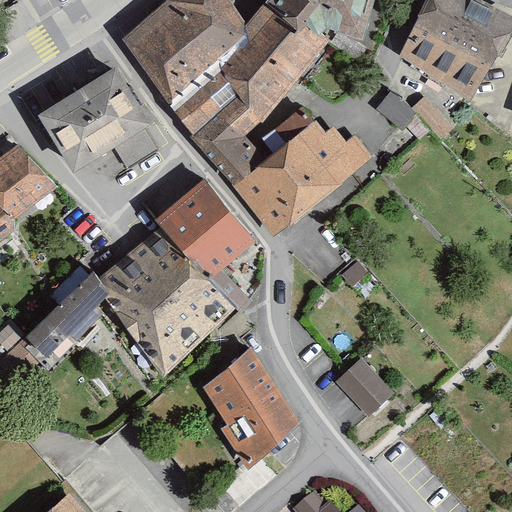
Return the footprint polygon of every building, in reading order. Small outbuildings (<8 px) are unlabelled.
[(260,36),(252,21),(237,0),(172,0),(130,36),(182,107),(260,36)] [(273,0),(273,1),(306,26),(313,20),(323,28),(334,22),(366,32),(374,0),(273,0)] [(511,29),(511,16),(479,0),(429,0),(401,55),(471,100),(511,29)] [(238,182),(272,155),(254,133),(336,39),(323,28),(313,20),(306,26),(273,1),(252,21),(260,36),(182,107),(201,139),(238,182)] [(124,62),(45,110),(81,169),(117,147),(131,170),(162,152),(148,129),(159,122),(124,62)] [(416,105),(393,91),(380,111),(408,129),(421,109),(416,105)] [(428,94),(416,105),(421,109),(436,126),(447,140),(463,126),(428,94)] [(272,155),(238,182),(279,233),(377,155),(360,134),(352,139),(338,122),(332,127),(322,115),(272,155)] [(21,140),(0,156),(0,201),(0,202),(17,220),(62,188),(21,140)] [(260,239),(209,177),(164,216),(170,223),(218,275),(260,239)] [(0,202),(0,201),(0,244),(26,228),(17,220),(0,202)] [(218,275),(170,223),(109,277),(103,282),(114,297),(171,373),(243,308),(218,275)] [(103,282),(109,277),(100,268),(34,336),(56,358),(114,297),(103,282)] [(309,422),(254,347),(206,381),(237,424),(229,429),(253,463),(309,422)] [(349,378),(341,385),(375,419),(400,395),(366,361),(349,378)] [(90,511),(73,490),(47,511),(90,511)] [(369,511),(364,505),(354,511),(339,511),(333,504),(328,507),(320,496),(299,511),(369,511)]
